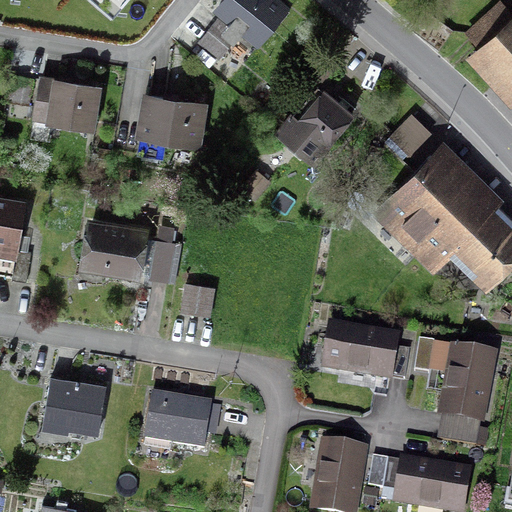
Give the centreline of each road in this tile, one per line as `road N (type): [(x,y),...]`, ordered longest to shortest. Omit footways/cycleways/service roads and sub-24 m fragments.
road 1 (residential): [(0,326),(268,375),(278,409),(260,511)]
road 2 (tertiary): [(348,0),(511,151)]
